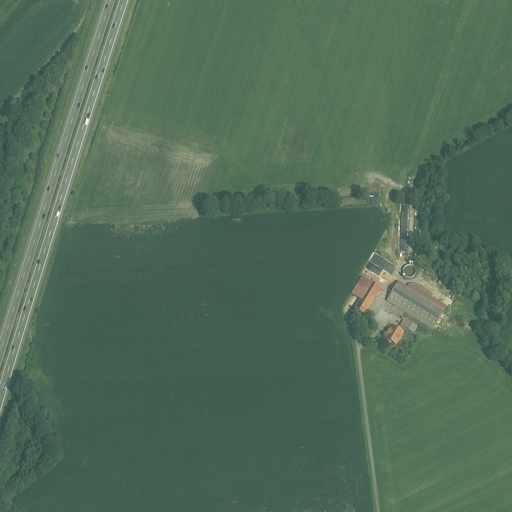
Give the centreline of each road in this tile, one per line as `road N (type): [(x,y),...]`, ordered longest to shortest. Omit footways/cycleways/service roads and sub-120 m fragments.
road 1 (motorway): [(0,407),(126,0)]
road 2 (motorway): [(107,0),(0,343)]
